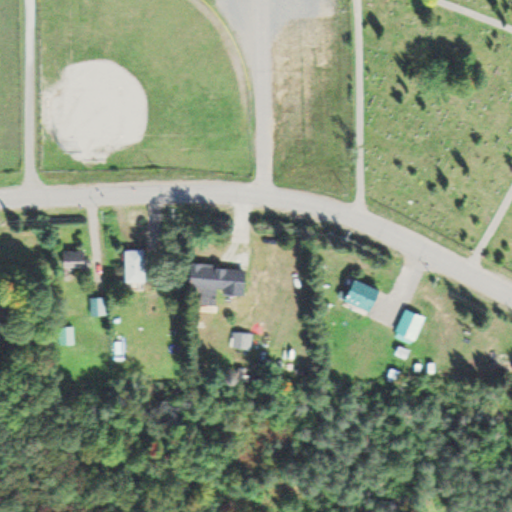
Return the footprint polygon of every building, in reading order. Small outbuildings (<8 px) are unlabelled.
[(67,263),(84,265),(86,251),(68,249),(67,263)] [(150,249),(130,249),(130,281),(150,281),(150,249)] [(247,292),(249,269),(195,264),(192,288),(207,289),(205,301),(220,302),(221,290),(247,292)] [(382,290),(358,278),(348,298),(372,310),(382,290)] [(113,299),(97,299),(97,315),(113,315),(113,299)] [(67,327),(65,341),(76,342),(78,328),(67,327)] [(255,334),(240,334),(241,346),(255,345),(255,334)]
